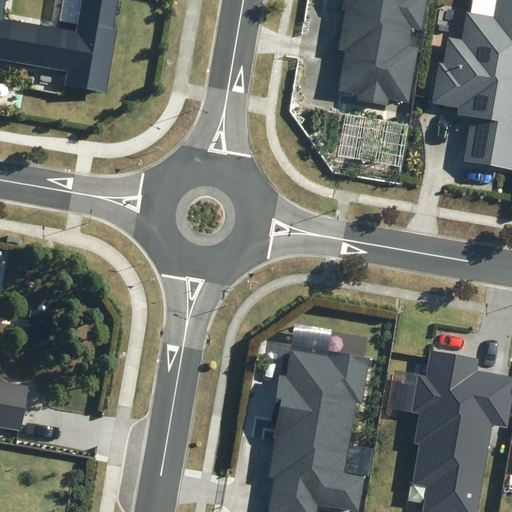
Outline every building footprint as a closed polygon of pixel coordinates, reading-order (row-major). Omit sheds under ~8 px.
[(65,84),(105,91),(116,30),(112,29),(117,0),(80,0),(75,30),(5,18),(7,0),(0,0),(0,59),(67,71),(65,84)] [(354,97),(353,104),(385,109),(386,102),(407,105),(416,51),(406,49),(409,31),(418,32),(423,0),(340,0),(339,13),(342,13),(337,42),(335,52),(342,54),(335,94),(354,97)] [(465,159),(511,167),(511,0),(494,0),(492,15),(465,10),(461,37),(448,35),(443,62),(440,62),(432,102),(458,107),(457,112),(473,115),(465,159)] [(328,356),(291,350),(286,377),(280,376),(272,422),(276,422),(273,438),(275,438),(268,477),(273,478),(267,511),(318,511),(319,506),(357,511),(359,511),(366,475),(345,472),(357,404),(362,405),(370,358),(329,351),(328,356)] [(422,511),(477,511),(493,425),(508,428),(511,406),(511,376),(478,370),(480,358),(430,350),(425,375),(418,374),(411,412),(420,414),(414,443),(420,444),(413,483),(427,486),(422,511)] [(0,379),(0,426),(20,430),(29,384),(0,379)]
